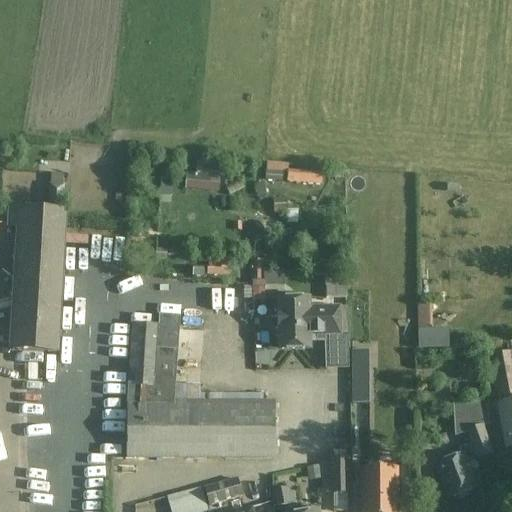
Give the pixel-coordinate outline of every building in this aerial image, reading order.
[(219,192),(220,177),(196,175),(186,174),(185,190),(219,192)] [(54,353),(64,213),(20,210),(8,210),(6,228),(19,229),(11,350),(54,353)] [(247,267),(257,266),(256,249),(247,249),(247,267)] [(258,291),(257,274),(246,274),(247,292),(258,291)] [(183,287),(183,304),(233,305),(233,288),(183,287)] [(294,294),(277,295),(278,301),(277,301),(279,351),(311,350),(310,337),(340,336),(339,308),(310,309),(309,300),(294,300),(294,294)] [(174,404),(177,330),(133,328),(128,458),(271,459),(271,405),(174,404)] [(498,398),(511,395),(511,351),(490,355),(498,398)] [(467,368),(466,357),(442,357),(443,369),(467,368)] [(369,405),(369,370),(352,370),(352,405),(369,405)] [(464,427),(470,445),(460,449),(462,456),(433,467),(447,501),(476,489),(466,463),(492,454),(482,426),(488,424),(489,402),(453,402),(454,427),(464,427)] [(511,405),(500,407),(507,447),(511,445),(511,405)] [(349,493),(348,461),(332,461),(332,493),(349,493)] [(283,468),(269,474),(275,487),(288,482),(283,468)] [(361,511),(399,511),(399,468),(361,468),(361,511)] [(237,480),(204,489),(209,506),(242,497),(237,480)] [(169,503),(171,511),(205,511),(201,494),(169,503)]
